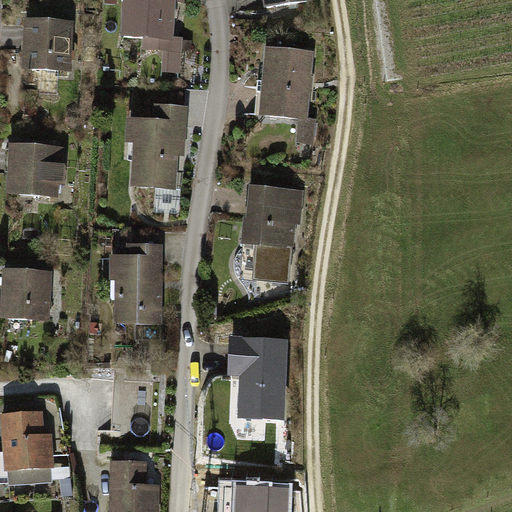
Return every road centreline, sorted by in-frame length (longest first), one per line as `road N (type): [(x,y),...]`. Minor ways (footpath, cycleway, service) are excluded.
road 1 (track): [(318,511),(312,343),(346,135),(342,0)]
road 2 (residential): [(213,0),(219,74),(188,332),(181,511)]
